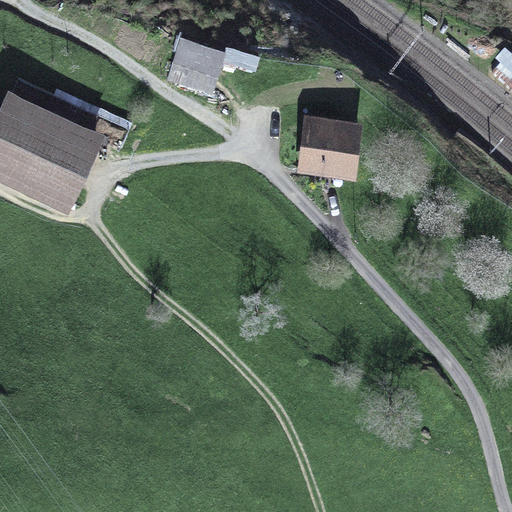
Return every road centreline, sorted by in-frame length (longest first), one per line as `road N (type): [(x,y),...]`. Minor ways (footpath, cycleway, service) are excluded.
road 1 (track): [(506,511),(465,380),(366,259),(243,150)]
road 2 (track): [(243,150),(16,0)]
